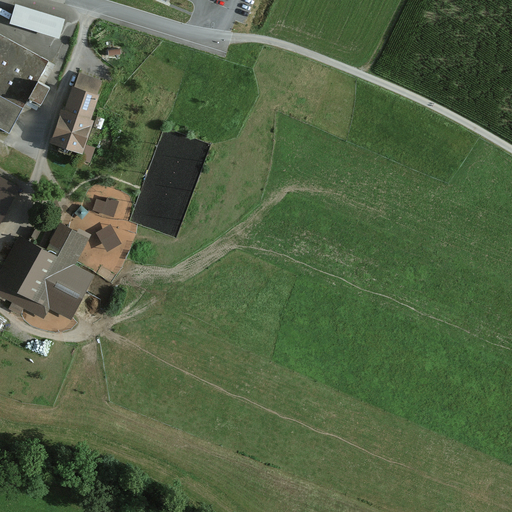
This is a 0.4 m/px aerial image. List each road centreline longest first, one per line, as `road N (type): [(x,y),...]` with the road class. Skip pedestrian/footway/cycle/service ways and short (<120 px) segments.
road 1 (track): [(229,36),(342,67),(511,151)]
road 2 (residential): [(80,0),(229,36)]
